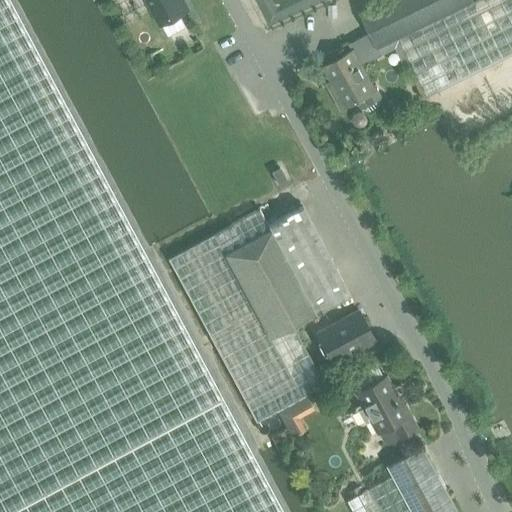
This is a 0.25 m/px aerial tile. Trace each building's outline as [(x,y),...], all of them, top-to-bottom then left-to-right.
[(0,0),(0,511),(280,511),(236,429),(150,267),(6,0),(0,0)] [(149,0),(162,23),(169,35),(186,26),(180,13),(188,9),(183,0),(149,0)] [(353,50),(323,66),(346,106),(357,100),(362,109),(367,110),(370,110),(379,106),(381,98),(363,65),(381,55),(378,48),(399,38),(427,94),(511,52),(511,5),(509,0),(474,0),(473,0),(472,0),(381,0),(360,11),(370,32),(349,43),(353,50)] [(278,186),(287,181),(280,167),(271,171),(278,186)] [(169,257),(168,257),(256,421),(324,384),(323,382),(291,324),(314,312),(314,311),(316,310),(348,292),(300,206),(268,224),(258,209),(169,257)] [(331,361),(373,338),(357,309),(315,332),(331,361)] [(417,428),(400,397),(396,400),(390,389),(392,388),(385,374),(382,375),(374,359),(349,373),(358,389),(355,390),(361,402),(356,405),(355,410),(360,419),(365,421),(370,418),(377,431),(378,430),(383,438),(391,440),(399,436),(400,438),(417,428)] [(298,417),(314,408),(307,396),(277,411),(291,437),(305,430),(298,417)] [(389,462),(397,477),(415,511),(459,511),(423,444),(389,462)] [(352,502),(356,511),(415,511),(397,477),(352,502)]
